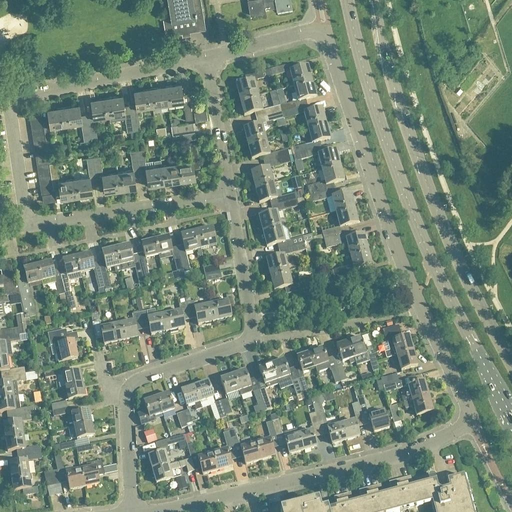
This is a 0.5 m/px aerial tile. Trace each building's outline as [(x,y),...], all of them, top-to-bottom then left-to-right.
[(205,31),(200,0),(167,0),(170,19),(163,20),(165,37),(205,31)] [(247,0),(248,2),(247,2),(249,13),(250,16),(265,14),(265,10),(276,8),(276,12),(292,9),(291,6),(292,5),(290,0),(247,0)] [(285,66),(270,70),(272,77),(290,72),(289,71),(296,70),(295,64),(285,66)] [(312,82),(308,67),(308,66),(296,70),(289,71),(290,72),(292,71),(294,79),(293,80),(292,78),(292,79),(294,87),(312,82)] [(272,77),(270,70),(245,77),(246,83),(254,81),(257,81),(272,77)] [(258,96),(256,88),(255,88),(256,90),(254,90),(252,82),(254,81),(246,83),(236,85),(240,100),(239,100),(240,101),(258,96)] [(316,96),(312,82),(313,82),(312,81),(312,82),(294,87),(296,95),(297,94),(296,93),(298,93),(300,101),(297,101),(298,102),(305,100),(317,97),(316,96)] [(183,107),(190,106),(189,94),(182,95),(181,85),(180,85),(165,87),(167,103),(167,106),(183,103),(183,104),(183,107)] [(167,103),(165,87),(164,87),(150,90),(152,108),(160,107),(160,106),(159,106),(159,105),(167,103)] [(152,108),(150,90),(149,90),(149,89),(149,90),(135,92),(134,92),(137,111),(137,110),(137,108),(145,107),(145,108),(143,109),(144,109),(152,108)] [(125,115),(122,96),(121,97),(107,99),(106,99),(109,117),(117,116),(117,115),(116,116),(116,114),(124,113),(124,115),(125,115)] [(260,111),(258,104),(259,103),(260,105),(260,104),(258,96),(240,101),(240,102),(244,116),(262,111),(260,111)] [(106,99),(91,101),(90,101),(93,120),(94,120),(94,117),(102,116),(102,118),(100,118),(101,119),(109,117),(106,99)] [(280,106),(281,113),(296,109),(307,107),(305,100),(298,102),(295,103),(280,106)] [(82,124),(79,106),(78,106),(63,108),(66,127),(74,125),(73,125),(73,123),(81,122),(81,125),(82,124)] [(193,121),(190,106),(183,107),(185,122),(193,121)] [(281,113),(280,106),(265,110),(266,117),(281,113)] [(66,127),(63,108),(62,108),(48,110),(47,110),(50,129),(51,129),(50,126),(59,125),(59,127),(57,127),(57,128),(66,127)] [(283,120),(298,116),(296,109),(281,113),(283,120)] [(325,124),(322,110),(322,109),(303,114),(303,115),(306,114),(308,122),(306,122),(306,121),(305,121),(307,129),(326,124),(325,124)] [(283,120),(281,113),(266,117),(258,119),(259,125),(243,129),(247,145),(266,140),(264,132),(263,132),(263,133),(262,134),(260,128),(266,126),(268,127),(272,126),(272,124),(272,123),(283,120)] [(141,132),(138,116),(131,117),(134,133),(141,132)] [(134,133),(131,117),(125,118),(127,134),(134,133)] [(194,131),(193,123),(171,127),(172,134),(194,131)] [(329,139),(326,125),(326,124),(307,129),(309,137),(310,137),(310,136),(311,135),(314,143),(311,144),(319,142),(330,139),(329,139)] [(97,140),(95,125),(88,126),(90,141),(97,140)] [(90,141),(88,126),(82,127),(84,142),(90,141)] [(54,147),(51,132),(44,133),(45,139),(46,145),(46,148),(54,147)] [(195,140),(194,133),(173,136),(174,143),(195,140)] [(267,156),(265,148),(267,147),(267,148),(268,148),(267,143),(270,142),(270,144),(273,143),(272,139),(266,140),(247,145),(251,160),(270,156),(270,155),(267,156)] [(319,142),(311,144),(293,148),(295,155),(310,151),(310,150),(320,148),(319,142)] [(198,158),(196,143),(189,144),(191,159),(198,158)] [(322,171),(340,166),(336,150),(324,153),(322,147),(320,148),(310,150),(310,151),(312,157),(317,156),(318,156),(322,170),(321,170),(322,171)] [(146,166),(143,151),(143,150),(136,151),(138,167),(146,166)] [(289,157),(287,150),(272,154),(274,161),(289,157)] [(138,167),(136,151),(130,152),(132,168),(138,167)] [(312,157),(310,151),(295,155),(297,162),(312,158),(312,157)] [(102,172),(100,157),(93,158),(95,173),(102,172)] [(275,167),(291,163),(289,157),(274,161),(275,167)] [(95,173),(93,158),(86,159),(88,174),(95,173)] [(164,186),(161,167),(160,160),(153,162),(154,167),(145,169),(148,188),(149,188),(149,187),(163,185),(163,186),(164,186)] [(195,181),(192,162),(191,162),(192,165),(184,166),(184,164),(185,164),(185,163),(177,165),(179,183),(180,183),(195,181)] [(58,179),(56,164),(56,163),(49,164),(50,169),(51,175),(51,180),(58,179)] [(179,183),(177,165),(176,165),(176,167),(169,168),(168,166),(169,166),(161,167),(164,186),(164,185),(179,183)] [(344,180),(340,167),(340,166),(322,171),(322,172),(325,181),(306,186),(309,197),(325,193),(330,192),(328,185),(344,181),(344,180)] [(273,184),(271,175),(270,175),(270,177),(269,177),(267,169),(269,169),(269,168),(250,173),(251,174),(255,188),(254,188),(254,189),(273,184)] [(136,190),(133,170),(132,171),(117,173),(120,192),(121,192),(135,190),(136,190)] [(120,192),(117,173),(109,174),(109,175),(110,175),(111,177),(103,178),(102,175),(104,194),(105,194),(120,192)] [(92,196),(89,177),(89,180),(81,181),(81,179),(82,179),(82,178),(74,179),(76,198),(77,198),(91,196),(92,196)] [(76,198),(74,179),(65,181),(67,181),(67,183),(59,184),(59,181),(58,181),(61,201),(61,200),(76,198)] [(275,199),(273,191),(274,191),(275,192),(273,184),(254,189),(255,189),(259,203),(258,203),(259,204),(277,199),(277,198),(275,199)] [(325,193),(309,197),(311,203),(329,199),(329,198),(326,199),(325,193)] [(354,208),(350,194),(350,193),(331,198),(332,198),(335,213),(354,208)] [(54,201),(53,194),(42,196),(43,203),(54,201)] [(297,200),(295,194),(280,198),(282,204),(297,200)] [(299,207),(297,200),(282,204),(283,211),(299,207)] [(358,223),(354,209),(354,208),(335,213),(339,227),(339,228),(358,223)] [(281,227),(277,213),(277,212),(258,217),(258,218),(259,218),(262,232),(281,227)] [(282,243),(280,235),(282,234),(282,236),(283,236),(281,227),(262,232),(262,233),(263,232),(266,247),(266,248),(285,243),(285,242),(282,243)] [(215,246),(211,228),(210,228),(196,232),(195,232),(200,250),(201,250),(208,248),(208,247),(207,248),(206,246),(214,244),(215,247),(215,246)] [(339,235),(337,228),(322,232),(324,239),(339,235)] [(368,250),(364,236),(364,235),(364,234),(358,236),(356,230),(339,235),(324,239),(326,249),(347,244),(350,255),(368,250)] [(200,250),(195,232),(180,236),(185,254),(185,251),(193,249),(193,251),(192,251),(192,252),(197,251),(198,253),(197,254),(197,257),(202,256),(201,250),(200,250)] [(289,248),(305,244),(303,237),(287,241),(289,248)] [(173,257),(168,238),(154,241),(158,256),(159,260),(173,257)] [(149,276),(144,259),(158,256),(154,241),(141,244),(143,251),(136,252),(139,264),(140,267),(142,278),(143,278),(149,276)] [(306,251),(305,244),(289,248),(291,255),(306,251)] [(133,263),(129,246),(115,249),(120,267),(133,263)] [(120,267),(115,249),(101,253),(106,270),(113,268),(115,273),(121,272),(119,267),(120,267)] [(372,266),(368,251),(368,250),(350,255),(353,265),(335,270),(338,281),(363,275),(362,268),(372,266)] [(94,271),(90,254),(76,258),(80,274),(94,271)] [(288,271),(285,257),(285,256),(266,261),(270,276),(288,271)] [(190,272),(186,257),(180,258),(183,272),(184,274),(190,272)] [(80,274),(76,258),(63,261),(67,277),(80,274)] [(180,258),(174,260),(177,273),(183,272),(180,258)] [(55,283),(62,282),(59,269),(52,271),(50,263),(37,266),(41,282),(42,282),(42,286),(55,283)] [(220,272),(218,265),(203,269),(204,275),(220,272)] [(37,266),(23,269),(27,285),(41,282),(37,266)] [(142,278),(140,267),(134,268),(134,269),(135,269),(138,284),(144,282),(143,278),(142,278)] [(288,271),(270,276),(273,288),(274,291),(273,291),(274,292),(285,288),(292,287),(290,279),(288,271)] [(221,279),(220,272),(204,275),(206,282),(221,279)] [(0,297),(9,296),(19,295),(19,294),(18,291),(17,287),(14,287),(13,275),(2,277),(1,274),(0,274),(0,289),(1,290),(2,297),(0,297)] [(110,288),(107,274),(101,275),(104,288),(105,291),(110,289),(110,288)] [(104,288),(101,275),(94,277),(97,288),(98,290),(104,288)] [(71,293),(68,280),(62,282),(65,294),(71,293)] [(312,288),(310,281),(295,285),(297,292),(312,288)] [(65,294),(62,282),(55,283),(58,296),(65,294)] [(35,315),(28,288),(18,291),(19,294),(19,295),(24,318),(35,315)] [(235,311),(232,295),(226,297),(227,301),(229,309),(234,308),(235,311)] [(231,319),(229,309),(227,301),(211,304),(215,322),(231,319)] [(196,316),(194,308),(195,308),(193,302),(186,303),(189,317),(196,316)] [(189,317),(186,303),(178,305),(180,311),(182,319),(189,317)] [(215,322),(211,304),(195,308),(194,308),(196,316),(198,326),(215,322)] [(168,332),(164,314),(156,316),(155,310),(146,312),(148,318),(147,318),(149,326),(151,336),(168,332)] [(184,329),(182,319),(180,311),(164,314),(168,332),(184,329)] [(149,326),(147,318),(148,318),(146,312),(139,313),(142,327),(149,326)] [(142,327),(139,313),(131,315),(133,321),(135,329),(142,327)] [(23,314),(16,315),(18,329),(19,335),(27,334),(23,314)] [(102,336),(100,328),(101,328),(100,321),(92,323),(95,337),(102,336)] [(137,339),(135,329),(133,321),(117,325),(121,342),(137,339)] [(117,325),(101,328),(100,328),(102,336),(104,346),(121,342),(117,325)] [(398,326),(383,330),(387,342),(390,351),(385,352),(386,359),(397,356),(413,351),(409,336),(402,338),(398,326)] [(19,335),(18,329),(2,331),(3,338),(6,337),(19,335)] [(54,345),(58,363),(77,359),(74,341),(68,342),(65,330),(66,330),(47,334),(50,346),(54,345)] [(20,341),(19,335),(6,337),(7,343),(10,343),(20,341)] [(354,358),(355,362),(356,366),(370,361),(369,359),(375,357),(371,346),(364,348),(361,337),(348,342),(354,358)] [(345,343),(343,340),(332,344),(336,356),(339,355),(342,362),(349,360),(350,364),(355,362),(354,358),(348,342),(345,343)] [(7,343),(0,344),(0,358),(7,357),(12,356),(10,343),(7,343)] [(328,363),(323,349),(310,353),(315,368),(328,363)] [(418,366),(413,351),(397,356),(401,371),(418,366)] [(315,368),(310,353),(297,357),(302,372),(315,368)] [(0,372),(9,371),(7,357),(0,358),(0,372)] [(379,371),(375,357),(369,359),(370,361),(373,372),(379,371)] [(290,376),(284,360),(271,364),(277,381),(290,376)] [(277,381),(271,364),(259,368),(258,368),(264,385),(266,385),(267,389),(278,385),(277,381)] [(342,367),(336,369),(341,382),(346,380),(342,367)] [(11,370),(12,377),(25,375),(24,368),(11,370)] [(60,375),(58,369),(44,372),(45,378),(60,375)] [(341,382),(336,369),(331,371),(335,384),(341,382)] [(83,384),(80,371),(62,375),(65,388),(83,384)] [(252,391),(245,371),(232,375),(238,392),(239,392),(240,396),(251,392),(252,391)] [(26,381),(25,375),(12,377),(13,383),(0,384),(0,398),(13,397),(19,396),(16,382),(26,381)] [(238,392),(232,375),(220,379),(226,396),(238,392)] [(381,379),(383,386),(398,381),(396,375),(381,379)] [(415,377),(398,381),(383,386),(385,393),(408,387),(408,386),(417,384),(415,377)] [(308,391),(303,378),(298,380),(302,393),(308,391)] [(302,393),(298,380),(292,382),(297,396),(303,394),(302,393)] [(213,398),(208,382),(194,386),(200,402),(213,398)] [(425,382),(417,384),(408,386),(408,387),(411,394),(402,397),(403,404),(429,397),(425,382)] [(86,397),(83,384),(65,388),(68,401),(86,397)] [(200,402),(194,386),(181,391),(187,407),(194,404),(196,411),(202,409),(200,402)] [(272,409),(265,388),(259,390),(264,404),(266,411),(272,409)] [(264,404),(259,390),(253,392),(258,407),(264,404)] [(174,410),(168,393),(144,402),(146,411),(137,414),(141,426),(156,421),(155,417),(174,410)] [(310,399),(315,413),(318,425),(324,423),(319,406),(323,400),(322,395),(310,399)] [(19,396),(13,397),(0,398),(0,412),(15,411),(19,410),(19,409),(21,409),(19,396)] [(433,412),(429,397),(403,404),(405,409),(412,408),(412,409),(415,409),(417,416),(433,412)] [(363,398),(357,400),(361,415),(368,413),(363,398)] [(227,400),(221,402),(225,413),(226,416),(232,414),(227,400)] [(355,417),(361,415),(357,400),(357,403),(351,405),(355,417)] [(67,408),(65,402),(51,405),(52,411),(67,408)] [(225,413),(221,402),(215,404),(220,419),(226,417),(226,416),(225,413)] [(400,421),(396,406),(389,408),(394,423),(400,421)] [(35,414),(34,407),(21,409),(19,409),(19,410),(20,416),(30,414),(35,414)] [(68,414),(67,408),(52,411),(53,417),(68,414)] [(91,423),(88,410),(71,414),(74,427),(91,423)] [(186,425),(192,423),(189,411),(182,413),(186,425)] [(389,428),(384,411),(369,416),(373,433),(389,428)] [(182,413),(176,415),(181,429),(187,427),(186,425),(182,413)] [(318,425),(315,413),(308,415),(311,427),(318,425)] [(360,437),(355,421),(341,425),(346,441),(360,437)] [(21,422),(3,425),(5,438),(23,436),(21,422)] [(269,437),(275,436),(272,423),(272,422),(265,424),(269,437)] [(278,422),(272,423),(275,436),(282,434),(278,422)] [(94,436),(91,423),(74,427),(76,440),(94,436)] [(346,441),(341,425),(327,428),(332,445),(346,441)] [(234,430),(229,432),(232,445),(238,444),(234,430)] [(317,447),(312,431),(298,435),(303,451),(317,447)] [(226,447),(232,445),(229,432),(223,434),(226,447)] [(154,433),(144,436),(147,444),(156,441),(154,433)] [(166,458),(170,457),(167,446),(185,441),(183,435),(155,443),(158,453),(148,456),(152,470),(168,465),(166,458)] [(303,451),(298,435),(285,438),(289,455),(303,451)] [(25,449),(23,436),(5,438),(7,452),(25,449)] [(274,457),(269,439),(255,443),(260,461),(274,457)] [(75,448),(74,442),(59,445),(61,451),(75,448)] [(196,456),(192,443),(186,444),(190,458),(197,456),(197,455),(196,456)] [(260,461),(255,443),(248,445),(247,443),(240,445),(245,465),(260,461)] [(91,451),(89,445),(76,448),(77,454),(91,451)] [(41,453),(40,446),(27,448),(28,455),(41,453)] [(231,467),(226,449),(212,454),(217,471),(231,467)] [(42,459),(41,453),(28,455),(29,461),(42,459)] [(217,471),(212,454),(197,458),(202,475),(217,471)] [(63,469),(60,455),(54,457),(57,471),(65,469),(65,468),(63,469)] [(172,479),(170,471),(186,466),(188,473),(194,471),(191,459),(168,465),(152,470),(156,484),(172,479)] [(29,475),(27,461),(9,464),(11,478),(29,475)] [(79,466),(84,487),(99,484),(96,471),(103,470),(101,461),(86,464),(87,468),(81,469),(80,465),(79,466)] [(84,487),(79,466),(80,469),(73,471),(72,467),(65,468),(65,469),(66,473),(69,490),(84,487)] [(60,484),(57,471),(50,472),(53,486),(60,484)] [(23,496),(39,494),(38,487),(31,488),(29,475),(11,478),(13,491),(25,490),(26,495),(23,495),(23,496)] [(396,511),(400,511),(400,510),(407,508),(414,506),(415,507),(423,505),(430,503),(430,502),(433,501),(434,506),(435,508),(435,509),(435,511),(473,511),(472,507),(470,499),(468,499),(466,492),(465,485),(466,484),(463,476),(460,477),(447,480),(448,483),(449,488),(443,490),(444,493),(436,495),(434,485),(429,487),(428,486),(418,488),(408,491),(408,492),(403,493),(398,495),(398,494),(388,496),(378,499),(378,500),(373,501),(368,503),(368,502),(358,505),(348,507),(348,508),(343,509),(338,511),(338,510),(335,504),(320,508),(318,504),(315,505),(313,501),(283,509),(283,511),(396,511)] [(413,487),(410,476),(405,478),(408,488),(413,487)] [(184,477),(176,479),(179,490),(187,488),(184,477)] [(408,488),(405,478),(400,479),(403,490),(408,488)] [(403,490),(400,479),(394,481),(397,491),(403,490)] [(397,491),(394,481),(389,482),(392,493),(397,491)] [(383,495),(380,485),(374,486),(377,497),(383,495)] [(367,499),(364,489),(358,490),(361,501),(367,499)] [(353,503),(350,493),(345,494),(347,505),(353,503)] [(347,505),(345,494),(339,495),(342,506),(347,505)] [(342,506),(339,495),(334,497),(335,504),(337,507),(342,506)]
